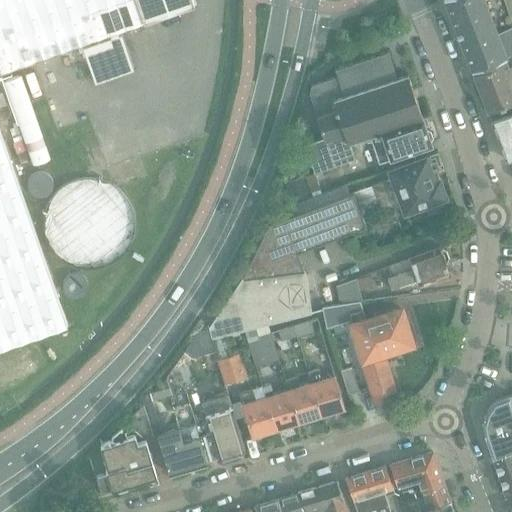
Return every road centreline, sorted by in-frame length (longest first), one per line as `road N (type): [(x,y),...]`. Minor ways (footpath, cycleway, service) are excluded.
road 1 (primary): [(0,506),(122,399),(210,282),(261,183),(311,0)]
road 2 (primary): [(280,0),(252,131),(200,258),(108,379),(0,472)]
road 3 (residential): [(145,511),(444,419)]
road 4 (residential): [(491,216),(414,0)]
